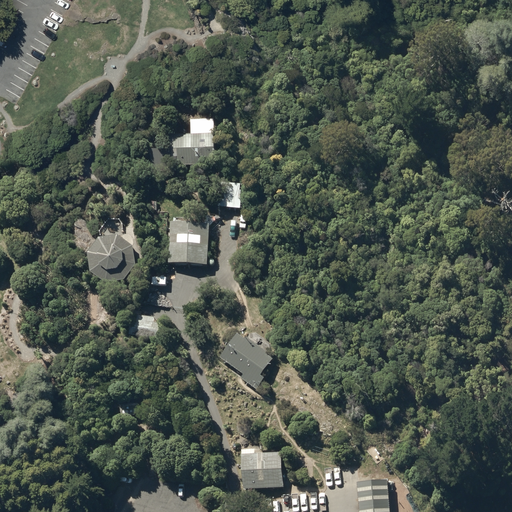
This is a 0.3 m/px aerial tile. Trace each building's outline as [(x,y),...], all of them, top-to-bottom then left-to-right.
[(153,168),(217,164),(215,116),(191,117),(191,132),(166,134),(167,147),(152,148),(153,168)] [(217,206),(241,208),(242,199),(241,199),(242,190),(240,190),(241,183),(220,181),(217,206)] [(170,262),(208,263),(209,220),(172,219),(170,262)] [(118,280),(131,272),(137,257),(131,242),(117,234),(102,237),(92,249),(92,265),(102,277),(118,280)] [(155,315),(132,314),(132,337),(161,337),(161,321),(155,321),(155,315)] [(241,377),(257,388),(266,376),(261,373),(273,356),(238,331),(221,356),(244,373),(241,377)] [(130,402),(121,404),(123,416),(141,413),(139,401),(133,402),(132,396),(129,397),(130,402)] [(244,489),(285,487),(283,450),(242,452),(244,489)] [(391,511),(388,478),(355,481),(358,511),(391,511)]
